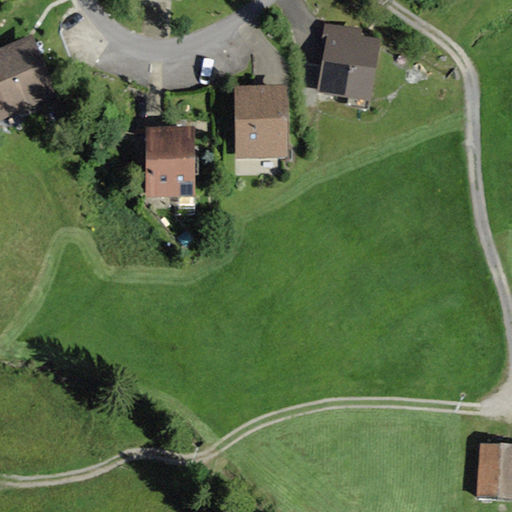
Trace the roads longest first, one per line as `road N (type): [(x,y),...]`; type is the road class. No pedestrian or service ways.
road 1 (track): [(511,407),(482,413),(327,405),(246,428),(199,459),(127,455),(55,489),(0,484)]
road 2 (track): [(511,355),(505,305),(479,233),(460,61),(375,0)]
road 3 (residential): [(263,0),(201,39),(156,48),(119,36),(85,0)]
